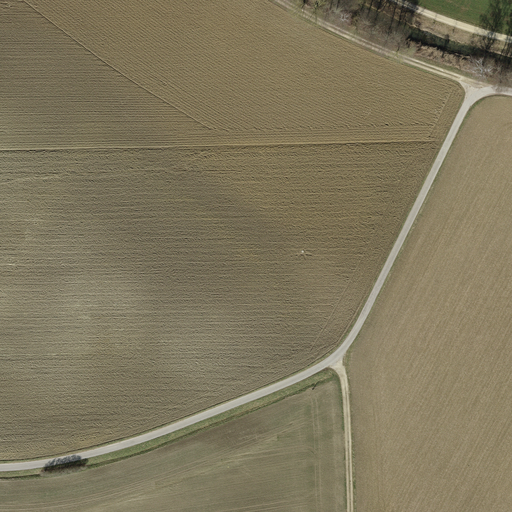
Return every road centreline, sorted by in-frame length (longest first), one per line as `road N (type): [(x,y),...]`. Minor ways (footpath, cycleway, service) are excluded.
road 1 (track): [(478,80),(345,29),(295,0)]
road 2 (track): [(335,357),(349,375),(353,511)]
